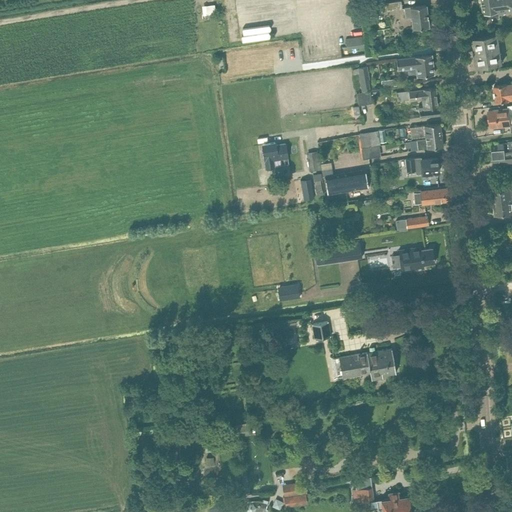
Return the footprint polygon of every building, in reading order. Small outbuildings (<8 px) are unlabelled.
[(511,11),(511,0),(481,0),(484,13),(499,11),(499,14),(511,11)] [(382,11),(401,8),(400,1),(361,6),(364,21),(381,18),(380,14),(382,14),(382,11)] [(429,26),(426,5),(410,7),(404,7),(405,18),(411,18),(412,28),(429,26)] [(316,23),(307,24),(310,57),(319,56),(316,23)] [(497,34),(472,38),(475,52),(499,48),(497,34)] [(344,48),(361,48),(361,37),(344,37),(344,48)] [(502,63),(499,48),(475,52),(477,67),(502,63)] [(434,74),(431,54),(414,56),(415,57),(396,59),(397,69),(416,66),(417,76),(434,74)] [(370,89),(367,66),(358,67),(362,91),(370,89)] [(511,97),(511,82),(494,85),(496,101),(511,99),(511,97)] [(440,111),(440,107),(439,106),(438,105),(435,87),(396,92),(396,95),(397,101),(403,100),(403,98),(409,97),(410,100),(421,99),(422,105),(418,105),(420,116),(440,114),(439,112),(440,111)] [(498,110),(488,111),(490,122),(491,122),(491,128),(510,126),(510,123),(510,120),(509,113),(511,113),(511,108),(508,109),(508,108),(498,110)] [(441,133),(440,123),(424,125),(410,127),(411,137),(425,135),(426,137),(426,141),(433,139),(432,134),(441,133)] [(371,145),(369,131),(359,133),(362,147),(370,145),(371,145)] [(443,146),(441,133),(432,134),(433,139),(426,141),(426,137),(416,139),(418,149),(427,148),(443,146)] [(288,157),(285,143),(275,145),(275,142),(262,144),(264,153),(263,154),(264,154),(266,168),(274,167),(273,160),(288,157)] [(511,153),(509,153),(508,143),(492,144),(494,163),(511,160),(511,153)] [(372,157),(370,145),(362,147),(363,158),(372,157)] [(421,157),(406,158),(406,168),(407,171),(415,170),(417,174),(422,173),(429,172),(439,171),(438,170),(440,169),(439,164),(438,164),(437,157),(421,159),(421,157)] [(368,187),(365,169),(324,176),(327,193),(368,187)] [(310,178),(299,180),(303,200),(314,198),(310,178)] [(511,187),(511,188),(492,190),(494,202),(511,199),(511,187)] [(453,200),(452,188),(413,192),(414,205),(453,200)] [(511,199),(494,202),(495,214),(511,212),(511,199)] [(427,216),(405,219),(395,220),(396,229),(428,224),(427,216)] [(359,240),(314,246),(317,264),(362,257),(359,240)] [(421,247),(398,250),(401,271),(424,268),(423,264),(434,263),(432,248),(421,249),(421,247)] [(297,284),(278,287),(279,299),(299,296),(297,284)] [(328,321),(311,324),(314,339),(331,336),(330,335),(328,336),(326,322),(328,322),(328,321)] [(396,372),(391,348),(340,357),(343,376),(370,372),(372,379),(383,377),(382,375),(396,372)] [(234,426),(220,428),(220,433),(221,438),(251,433),(251,432),(262,430),(261,421),(242,424),(234,425),(234,426)] [(213,456),(205,456),(206,464),(214,464),(213,456)] [(372,485),(352,487),(354,501),(374,498),(372,485)] [(412,508),(413,505),(413,504),(411,501),(410,502),(409,495),(399,496),(398,491),(389,492),(389,496),(377,497),(378,507),(380,506),(380,511),(411,511),(411,508),(412,508)] [(286,504),(306,501),(304,493),(285,496),(286,504)] [(234,507),(232,508),(235,511),(251,511),(253,511),(254,511),(263,511),(265,508),(267,503),(265,502),(261,501),(257,500),(253,500),(248,501),(244,502),(239,504),(234,507)] [(210,511),(218,511),(226,511),(225,501),(209,503),(210,511)]
